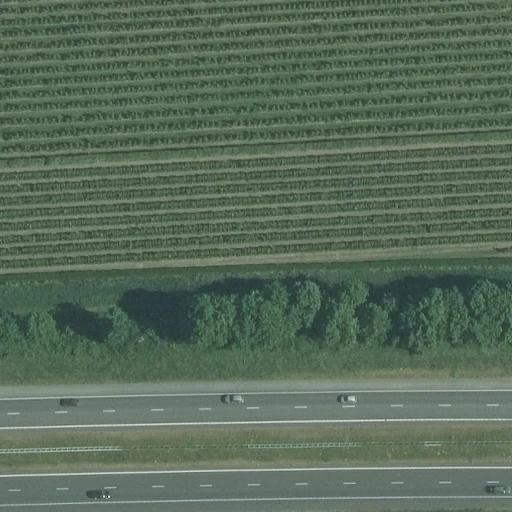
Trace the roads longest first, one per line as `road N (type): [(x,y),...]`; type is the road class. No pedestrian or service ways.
road 1 (motorway): [(511,405),(0,415)]
road 2 (motorway): [(0,491),(511,483)]
